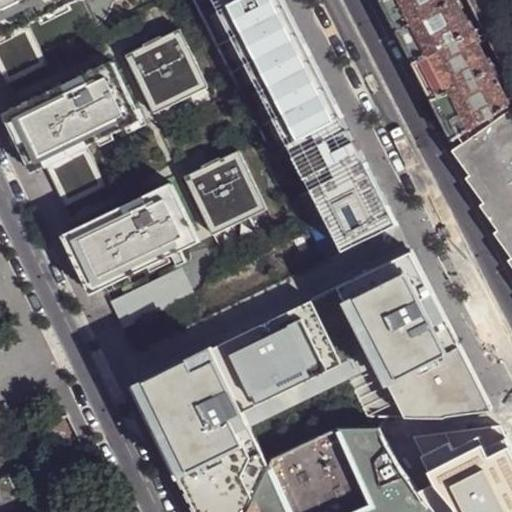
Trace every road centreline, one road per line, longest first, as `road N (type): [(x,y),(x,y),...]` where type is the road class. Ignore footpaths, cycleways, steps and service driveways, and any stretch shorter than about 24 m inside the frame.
road 1 (residential): [(511,337),(338,0)]
road 2 (residential): [(0,197),(152,511)]
